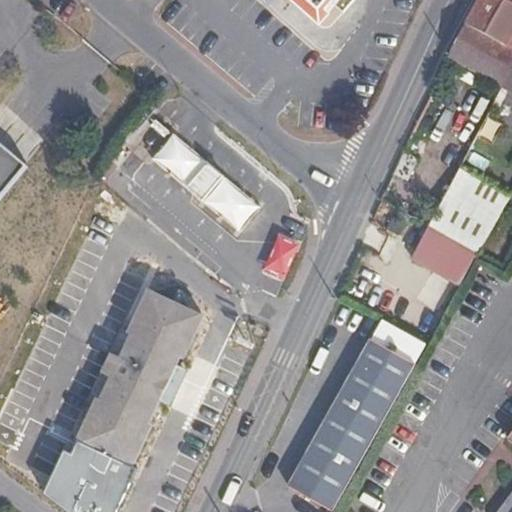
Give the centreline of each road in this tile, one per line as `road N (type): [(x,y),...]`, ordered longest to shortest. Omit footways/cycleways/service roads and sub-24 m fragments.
road 1 (tertiary): [(211,511),(351,206)]
road 2 (residential): [(351,206),(102,0)]
road 3 (tertiary): [(351,206),(446,0)]
road 4 (unknown): [(0,38),(62,68),(81,63),(128,22)]
